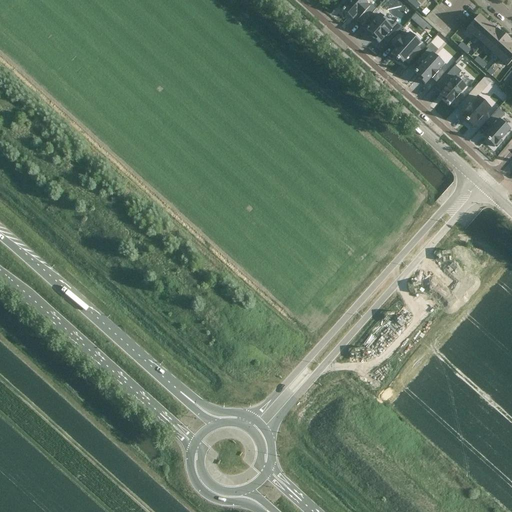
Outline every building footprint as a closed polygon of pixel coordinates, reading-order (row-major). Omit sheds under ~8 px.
[(371,4),(369,6),(366,4),(367,3),(363,0),(349,0),(349,1),(347,0),(340,8),(342,11),(343,12),(352,20),(353,19),(356,22),(357,21),(361,25),(376,9),(371,4)] [(487,22),(479,15),(466,29),(474,37),(487,22)] [(383,18),(369,33),(378,41),(392,26),(383,18)] [(494,29),(487,22),(474,37),(482,44),(496,29),(495,28),(494,29)] [(504,36),(496,29),(482,44),(491,51),(504,36)] [(396,48),(390,54),(396,59),(397,61),(399,60),(402,63),(404,61),(405,60),(409,63),(421,50),(417,46),(421,43),(409,33),(402,41),(400,39),(393,46),(396,48)] [(511,43),(504,36),(491,51),(499,58),(511,43)] [(511,60),(511,43),(499,58),(507,66),(511,60)] [(419,67),(414,73),(419,77),(418,78),(425,85),(431,78),(432,79),(438,72),(437,71),(444,64),(432,54),(433,53),(428,48),(415,63),(419,67)] [(447,74),(435,87),(441,93),(439,95),(443,98),(441,100),(449,106),(454,100),(461,93),(460,93),(466,87),(455,77),(452,79),(447,74)] [(475,100),(461,115),(470,123),(484,108),(475,100)] [(491,128),(483,137),(487,140),(487,141),(488,142),(489,142),(494,147),(495,146),(497,147),(502,141),(501,140),(510,129),(500,120),(504,114),(498,109),(485,123),(491,128)]
